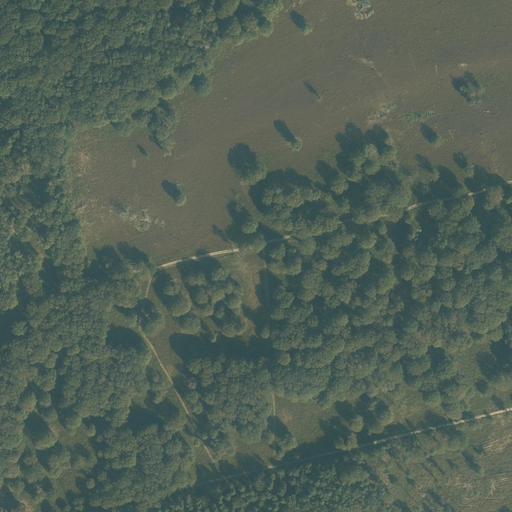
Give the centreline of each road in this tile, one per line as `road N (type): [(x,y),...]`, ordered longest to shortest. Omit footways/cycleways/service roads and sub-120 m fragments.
road 1 (track): [(0,303),(511,181)]
road 2 (track): [(511,411),(90,511)]
road 3 (unknown): [(511,408),(146,493),(137,511)]
